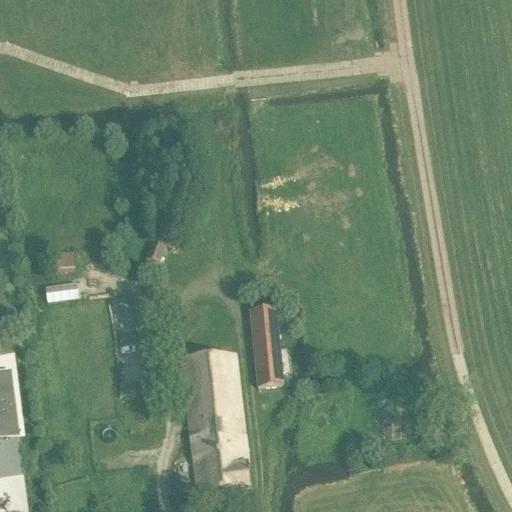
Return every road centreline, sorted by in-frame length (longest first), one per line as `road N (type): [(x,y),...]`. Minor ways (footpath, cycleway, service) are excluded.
road 1 (track): [(511,487),(485,440),(445,311),(395,0)]
road 2 (track): [(164,511),(158,488),(172,438),(172,343),(195,282),(215,273),(214,168)]
road 3 (track): [(255,511),(260,458),(243,355)]
